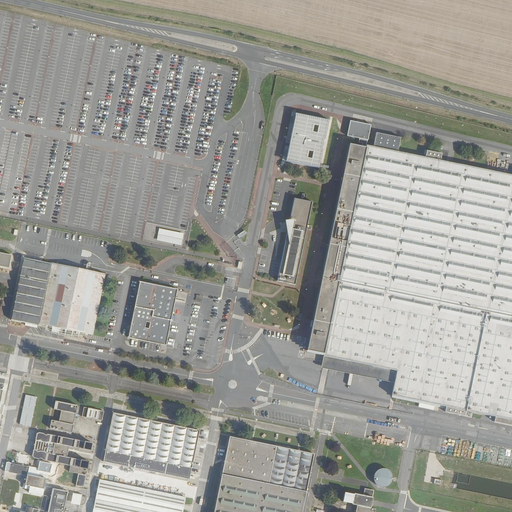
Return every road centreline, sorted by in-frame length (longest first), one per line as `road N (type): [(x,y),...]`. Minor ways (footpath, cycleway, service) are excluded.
road 1 (primary): [(497,116),(264,49),(79,14)]
road 2 (primary): [(79,14),(497,116)]
